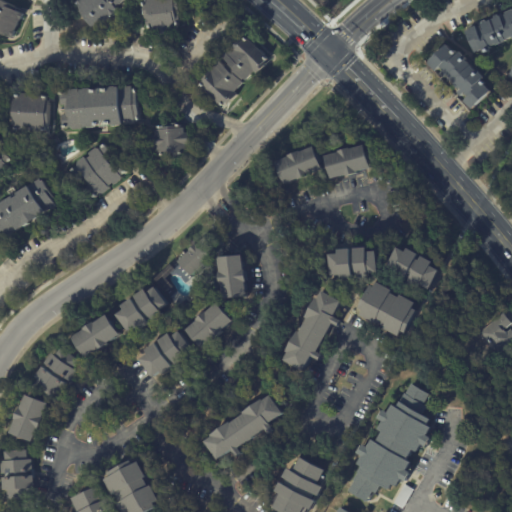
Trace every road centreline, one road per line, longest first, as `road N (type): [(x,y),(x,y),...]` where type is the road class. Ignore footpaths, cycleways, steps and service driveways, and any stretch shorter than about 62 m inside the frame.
road 1 (residential): [(331,51),(174,215),(126,257),(49,304),(0,354)]
road 2 (secondary): [(397,118),(511,248)]
